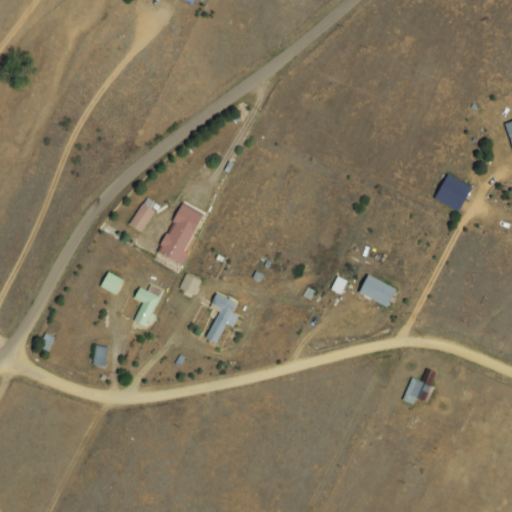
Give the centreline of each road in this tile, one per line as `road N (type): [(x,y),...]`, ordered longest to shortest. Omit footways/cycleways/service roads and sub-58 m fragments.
road 1 (residential): [(0,371),(45,354),(66,286),(384,0)]
road 2 (residential): [(511,355),(496,349),(108,375),(45,354)]
